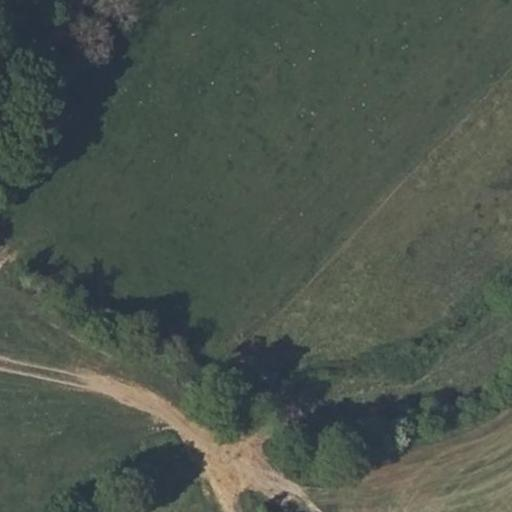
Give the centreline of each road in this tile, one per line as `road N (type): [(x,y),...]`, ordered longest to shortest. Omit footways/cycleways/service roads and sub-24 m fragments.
road 1 (track): [(0,357),(54,367),(193,421),(242,511)]
road 2 (track): [(0,127),(80,0)]
